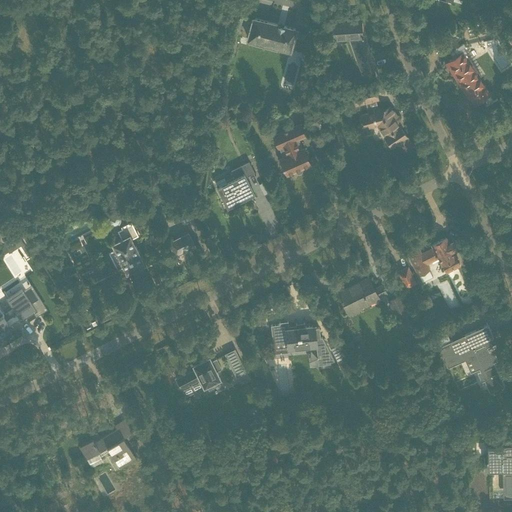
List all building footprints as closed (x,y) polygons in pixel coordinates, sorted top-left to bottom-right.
[(253,16),(250,26),(247,37),(289,49),(295,28),(284,25),(283,27),(276,26),(277,23),(253,16)] [(485,19),(466,24),(469,34),(488,28),(485,19)] [(332,21),(333,31),(331,31),(331,33),(333,33),(333,37),(350,36),(362,72),(376,67),(365,35),(364,36),(363,33),(362,33),(362,20),(332,21)] [(452,57),(445,62),(466,95),(467,93),(474,103),(481,99),(482,98),(489,94),(488,93),(482,84),(483,84),(479,78),(478,77),(477,76),(480,75),(465,52),(463,54),(461,52),(453,57),(452,57)] [(285,71),(286,84),(297,83),(295,70),(285,71)] [(374,85),(365,88),(353,91),(356,104),(378,97),(374,85)] [(379,108),(374,111),(360,115),(364,127),(377,123),(393,145),(400,140),(406,149),(414,143),(401,125),(403,123),(390,105),(382,111),(379,108)] [(300,149),(295,139),(305,135),(300,123),(273,135),(278,147),(283,145),(287,155),(279,158),(286,174),(294,171),(295,172),(297,173),(299,173),(301,173),(302,171),(302,169),(302,167),(310,164),(303,148),(300,149)] [(226,182),(217,186),(219,190),(222,198),(227,207),(231,205),(247,197),(254,193),(253,191),(246,176),(255,172),(249,160),(230,171),(233,176),(225,180),(226,182)] [(259,184),(265,192),(268,190),(262,182),(259,184)] [(127,271),(128,270),(128,269),(142,263),(143,262),(138,251),(139,250),(136,245),(135,245),(131,238),(138,234),(131,220),(121,225),(122,227),(117,229),(122,238),(114,242),(114,241),(113,242),(115,247),(108,251),(117,269),(125,265),(127,271)] [(175,252),(175,254),(182,250),(183,252),(188,249),(188,248),(194,244),(193,243),(188,234),(189,234),(188,232),(169,242),(170,243),(175,252)] [(11,238),(16,247),(22,244),(22,243),(17,234),(11,238)] [(446,270),(450,268),(459,264),(452,249),(456,247),(453,240),(449,243),(446,237),(432,244),(433,246),(421,253),(418,247),(407,252),(418,274),(429,268),(426,263),(438,256),(446,270)] [(80,242),(67,246),(71,259),(84,255),(80,242)] [(397,271),(405,288),(416,282),(408,266),(397,271)] [(374,289),(374,288),(368,277),(339,291),(341,296),(340,297),(346,309),(358,303),(359,306),(378,297),(386,293),(382,285),(374,289)] [(0,339),(1,341),(11,335),(6,328),(6,327),(2,322),(16,313),(17,312),(21,319),(35,310),(31,305),(31,304),(22,290),(9,298),(8,298),(9,300),(10,300),(13,306),(12,307),(3,312),(2,313),(1,312),(0,310),(0,339)] [(397,316),(407,311),(400,296),(389,301),(397,316)] [(267,323),(265,308),(253,310),(255,325),(267,323)] [(286,323),(271,325),(272,335),(273,341),(287,340),(288,347),(288,348),(289,348),(289,347),(316,344),(319,365),(335,363),(321,336),(320,337),(319,327),(315,328),(314,324),(286,328),(286,323)] [(464,334),(468,343),(455,348),(452,340),(438,346),(446,365),(447,366),(449,366),(470,356),(473,361),(474,362),(475,362),(476,362),(480,370),(477,371),(481,380),(484,379),(490,392),(493,390),(494,393),(502,389),(501,387),(504,385),(501,379),(502,379),(501,376),(500,377),(493,361),(497,359),(493,350),(493,349),(492,349),(491,349),(486,352),(484,348),(486,348),(486,347),(486,346),(495,342),(492,335),(487,324),(464,334)] [(343,374),(350,371),(336,342),(329,345),(343,374)] [(253,353),(257,361),(262,359),(258,351),(253,353)] [(195,368),(176,377),(177,379),(182,388),(190,384),(192,383),(191,383),(200,379),(204,386),(208,394),(216,391),(217,390),(224,386),(216,370),(221,368),(216,357),(211,360),(209,356),(193,364),(195,368)] [(241,361),(231,366),(236,377),(246,371),(241,361)] [(93,438),(80,445),(85,454),(87,458),(99,452),(101,456),(110,451),(119,467),(136,457),(124,437),(133,431),(126,419),(115,425),(117,429),(95,442),(93,438)] [(487,445),(486,446),(487,469),(488,469),(492,469),(492,470),(492,490),(503,490),(511,490),(511,493),(511,444),(503,445),(487,445)]
